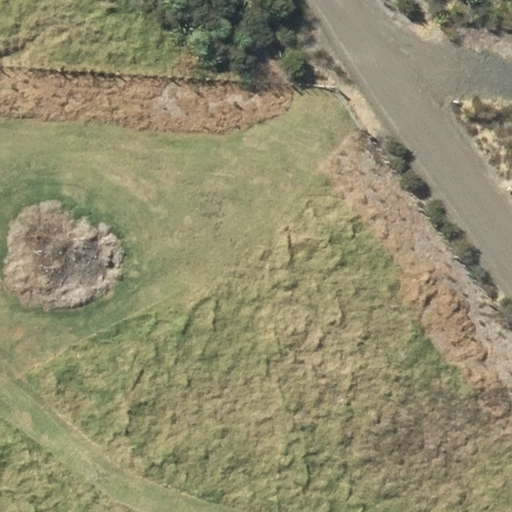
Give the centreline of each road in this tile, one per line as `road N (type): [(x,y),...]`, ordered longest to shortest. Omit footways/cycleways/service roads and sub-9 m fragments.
road 1 (track): [(354,39),(511,242)]
road 2 (track): [(511,77),(354,39)]
